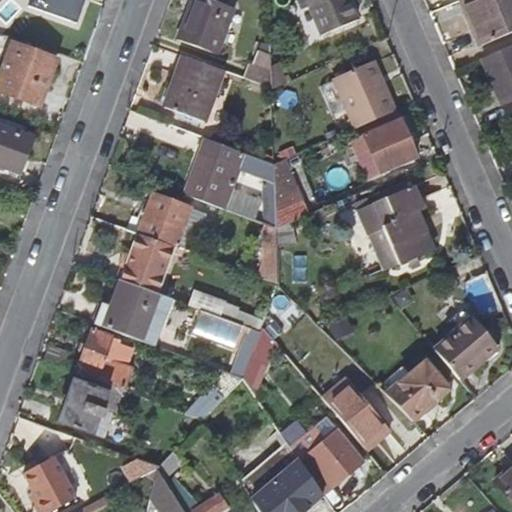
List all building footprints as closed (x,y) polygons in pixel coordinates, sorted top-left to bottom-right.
[(18,5),(12,0),(0,0),(0,8),(9,16),(18,5)] [(234,10),(205,0),(193,0),(180,42),(218,56),(234,10)] [(359,22),(350,0),(298,0),(301,6),(308,3),(323,39),(359,22)] [(511,0),(464,0),(483,46),(511,32),(511,0)] [(272,55),(271,45),(262,42),(259,53),(272,55)] [(57,61),(13,45),(0,80),(0,93),(40,108),(57,61)] [(511,46),(484,59),(503,104),(511,100),(511,46)] [(271,89),(273,88),(272,65),(272,60),(272,55),(259,53),(255,66),(250,64),(245,79),(271,89)] [(225,72),(183,57),(166,105),(206,121),(225,72)] [(273,88),(286,83),(279,62),(272,65),(273,88)] [(355,130),(397,112),(375,62),(332,80),(355,130)] [(419,157),(402,121),(366,137),(382,173),(419,157)] [(32,140),(0,127),(0,164),(21,173),(32,140)] [(208,205),(225,211),(233,189),(239,171),(262,179),(275,183),(275,164),(274,165),(259,159),(207,141),(186,197),(208,205)] [(294,147),(279,153),(283,161),(286,160),(297,155),(294,147)] [(259,159),(274,165),(275,164),(275,158),(262,153),(259,159)] [(292,223),(312,214),(286,160),(283,161),(275,164),(275,183),(276,189),(276,229),(292,223)] [(262,179),(263,201),(265,225),(276,229),(276,189),(275,183),(262,179)] [(364,210),(386,263),(392,260),(394,266),(403,262),(405,265),(415,261),(417,268),(425,264),(422,258),(438,251),(418,205),(421,203),(414,188),(364,210)] [(225,211),(254,222),(261,200),(233,189),(225,211)] [(149,209),(139,236),(173,248),(178,250),(192,210),(153,197),(149,209)] [(137,217),(96,204),(91,218),(127,231),(139,236),(149,209),(140,206),(137,217)] [(225,211),(208,205),(204,215),(205,215),(200,229),(218,235),(221,225),(225,211)] [(254,222),(225,211),(221,225),(258,238),(258,239),(260,240),(262,261),(258,271),(209,254),(211,249),(201,246),(199,250),(194,248),(200,229),(205,215),(204,215),(192,210),(178,250),(265,281),(278,286),(277,246),(276,229),(265,225),(254,222)] [(292,223),(276,229),(277,246),(298,243),(292,223)] [(126,272),(122,282),(156,295),(160,284),(173,248),(139,236),(126,272)] [(392,260),(386,263),(390,271),(395,269),(394,266),(392,260)] [(276,292),(278,286),(265,281),(263,288),(276,292)] [(156,295),(122,282),(113,308),(106,330),(155,347),(172,300),(156,295)] [(405,287),(390,294),(401,311),(414,302),(405,287)] [(226,303),(196,291),(191,305),(221,315),(225,303),(226,303)] [(239,309),(225,303),(221,315),(261,330),(262,328),(264,322),(238,311),(239,309)] [(94,326),(106,330),(113,308),(101,304),(94,326)] [(460,329),(471,320),(464,310),(453,320),(460,329)] [(354,332),(345,314),(326,322),(336,342),(354,332)] [(460,329),(435,351),(460,381),(498,349),(473,319),(471,320),(460,329)] [(272,321),(262,328),(273,341),(282,333),(272,321)] [(111,341),(91,333),(78,367),(91,372),(99,375),(111,341)] [(88,379),(110,387),(124,392),(125,392),(134,368),(123,365),(125,356),(115,352),(118,343),(111,341),(99,375),(91,372),(88,379)] [(243,377),(255,396),(268,365),(250,358),(248,365),(243,377)] [(409,374),(385,394),(411,421),(449,388),(425,360),(409,374)] [(379,388),(385,394),(409,374),(403,367),(379,388)] [(242,379),(222,401),(236,415),(248,402),(249,403),(255,396),(243,377),(242,379)] [(110,387),(88,379),(85,386),(73,382),(58,422),(94,435),(110,387)] [(314,390),(329,408),(339,399),(324,380),(314,390)] [(124,392),(110,387),(94,435),(105,439),(113,414),(115,414),(125,392),(124,392)] [(209,414),(215,408),(209,405),(212,397),(199,391),(192,408),(209,414)] [(402,430),(375,398),(353,416),(380,449),(402,430)] [(290,449),(299,463),(335,432),(324,420),(290,448),(290,449)] [(299,463),(319,492),(329,483),(332,486),(363,461),(337,431),(335,432),(299,463)] [(257,483),(264,492),(299,463),(290,449),(264,469),(255,481),(257,483)] [(173,452),(157,469),(165,481),(183,463),(173,452)] [(46,511),(77,497),(55,456),(25,471),(39,498),(35,500),(39,511),(46,511)] [(258,511),(302,511),(321,495),(319,492),(299,463),(264,492),(257,483),(247,492),(258,511)] [(511,472),(511,473),(496,484),(511,502),(511,472)] [(193,511),(199,508),(187,491),(185,492),(180,485),(179,486),(174,479),(167,484),(168,486),(184,511),(193,511)] [(159,511),(184,511),(168,486),(151,497),(159,511)] [(226,511),(229,510),(220,495),(199,508),(193,511),(226,511)] [(105,497),(89,505),(92,511),(97,511),(109,506),(105,497)]
